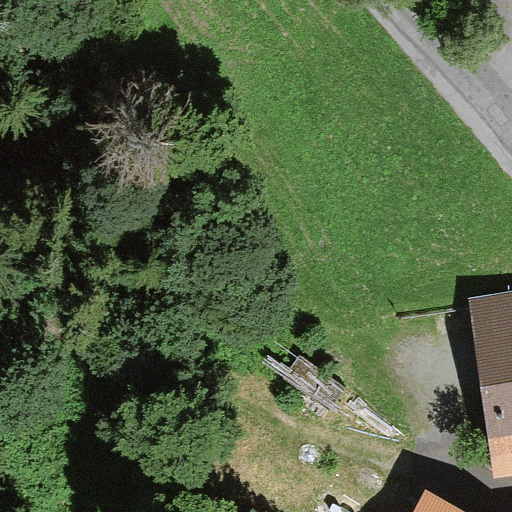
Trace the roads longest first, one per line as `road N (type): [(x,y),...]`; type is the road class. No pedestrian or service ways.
road 1 (track): [(511,499),(433,485),(244,404),(0,410)]
road 2 (residential): [(392,0),(511,144)]
